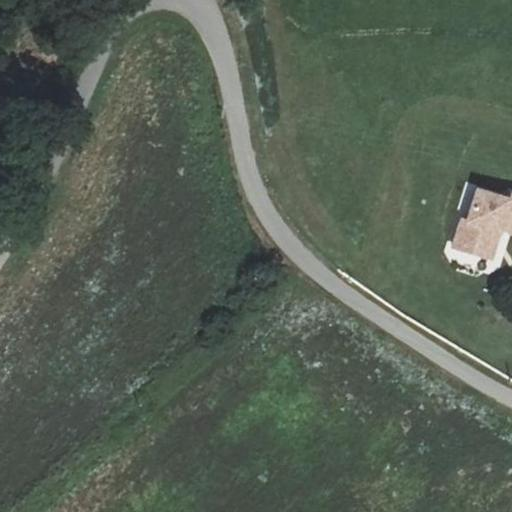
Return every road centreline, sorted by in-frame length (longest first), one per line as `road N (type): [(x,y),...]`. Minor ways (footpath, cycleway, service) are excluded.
road 1 (unclassified): [(195,0),(219,43),(256,193),(297,252),(400,330),(511,398)]
road 2 (unclassified): [(0,251),(36,195),(121,13),(136,0)]
